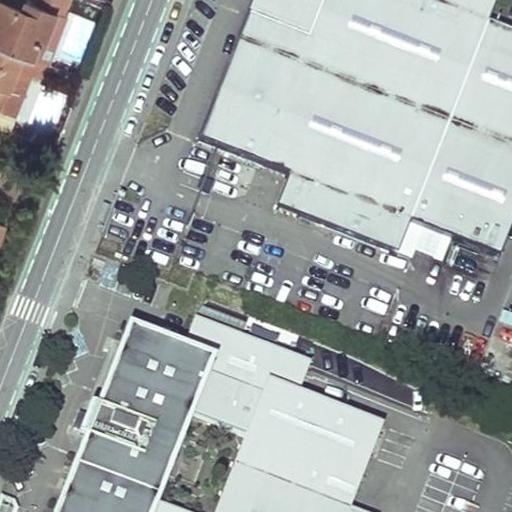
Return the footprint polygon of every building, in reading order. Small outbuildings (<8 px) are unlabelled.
[(0,0),(0,44),(40,60),(46,43),(35,39),(46,10),(45,10),(29,4),(18,0),(0,0)] [(30,0),(29,4),(45,10),(46,10),(57,14),(62,0),(30,0)] [(253,0),(201,139),(217,145),(286,171),(273,203),(411,257),(424,224),(500,253),(511,223),(511,26),(489,18),(496,0),(253,0)] [(35,73),(40,60),(0,44),(0,110),(7,113),(23,69),(35,73)] [(0,223),(23,161),(0,152),(0,223)] [(200,310),(183,353),(210,364),(151,511),(350,511),(383,429),(298,396),(309,367),(239,340),(244,327),(200,310)] [(151,511),(210,364),(183,353),(126,331),(56,511),(151,511)] [(4,502),(0,511),(16,511),(15,506),(4,502)]
